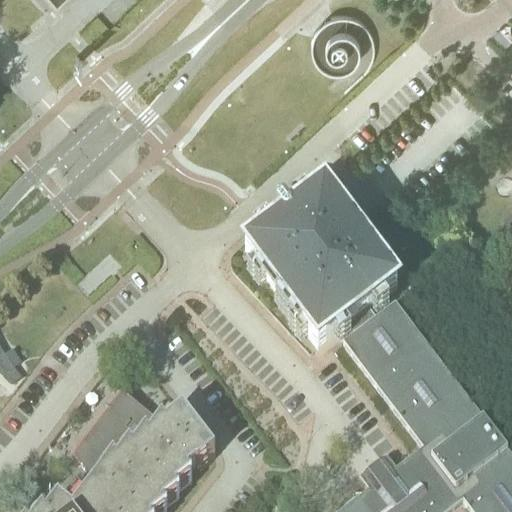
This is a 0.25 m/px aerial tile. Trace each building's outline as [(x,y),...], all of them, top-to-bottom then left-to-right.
[(374,50),(374,46),(373,42),(372,39),(371,36),(370,33),(368,31),(367,28),(365,26),(363,24),(361,22),(358,21),(356,19),(354,18),(351,17),(348,16),(346,16),(343,15),(340,15),(337,16),(335,16),(332,17),(329,18),(327,19),(325,20),(323,21),(321,23),(319,25),(317,27),(316,29),(314,31),(313,33),(312,36),(312,38),(311,41),(311,43),(311,46),(311,48),(312,51),(312,53),(313,56),(314,58),(316,60),(317,62),(319,63),(320,65),(322,66),(324,68),(326,69),(328,70),(330,70),(332,71),(336,71),(340,71),(342,70),(344,70),(347,69),(350,67),(353,65),(354,64),(364,74),(366,71),(368,69),(370,66),(371,63),(372,60),(373,56),(374,53),(374,50)] [(347,329),(363,316),(397,290),(324,195),(290,220),(284,213),(280,213),(277,215),(276,220),(282,227),(244,256),(317,351),(347,329)] [(363,316),(347,329),(354,338),(342,347),(423,452),(344,511),(286,511),(282,506),(273,511),(452,511),(463,504),(468,511),(511,511),(511,460),(395,307),(374,323),(369,317),(366,320),(363,316)] [(0,373),(2,376),(9,371),(0,356),(0,373)] [(73,458),(95,486),(75,511),(65,511),(58,506),(57,505),(52,511),(40,511),(37,509),(36,508),(31,511),(163,511),(178,499),(175,495),(191,483),(188,479),(196,472),(196,473),(214,460),(182,417),(165,430),(121,396),(73,458)]
